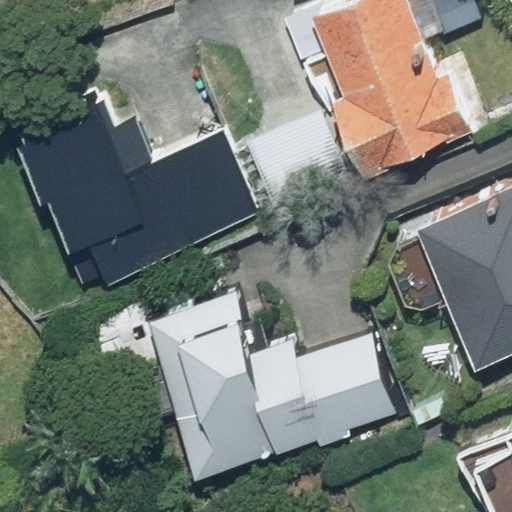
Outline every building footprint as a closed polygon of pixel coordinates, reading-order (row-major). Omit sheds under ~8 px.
[(428,0),(307,0),(300,3),(318,53),(343,44),(384,159),(487,120),(463,56),(450,61),(428,0)] [(114,72),(34,101),(99,278),(269,216),(236,125),(145,158),(114,72)] [(511,173),(434,201),(441,221),(401,235),(423,296),(466,281),(491,352),(511,344),(511,173)] [(255,272),(165,296),(208,460),(327,429),(329,437),(361,429),(357,416),(408,402),(386,320),(312,340),(307,324),(271,333),(255,272)] [(511,511),(511,424),(475,441),(506,511),(511,511)] [(39,511),(36,508),(31,511),(169,511),(162,501),(146,511),(39,511)]
